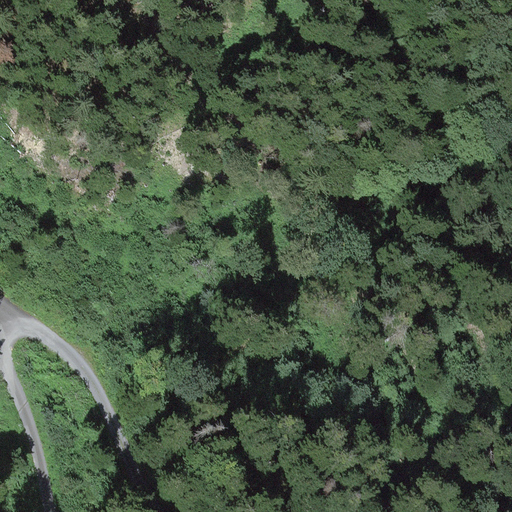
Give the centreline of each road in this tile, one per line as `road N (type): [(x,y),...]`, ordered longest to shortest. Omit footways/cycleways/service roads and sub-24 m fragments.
road 1 (track): [(0,327),(44,335),(86,360),(138,481),(165,511)]
road 2 (track): [(55,511),(0,338)]
